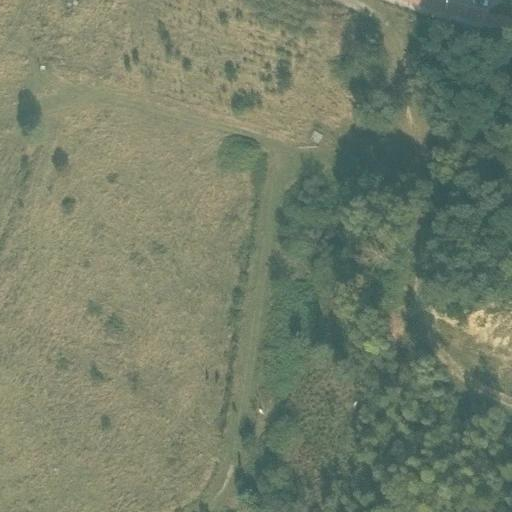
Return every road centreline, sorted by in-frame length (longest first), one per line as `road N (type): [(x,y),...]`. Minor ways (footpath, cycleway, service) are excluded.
road 1 (track): [(346,0),(377,20),(401,53),(420,144),(402,162),(374,167),(303,163),(275,191),(240,436),(226,492),(205,511)]
road 2 (track): [(511,402),(469,382),(429,331),(420,144)]
